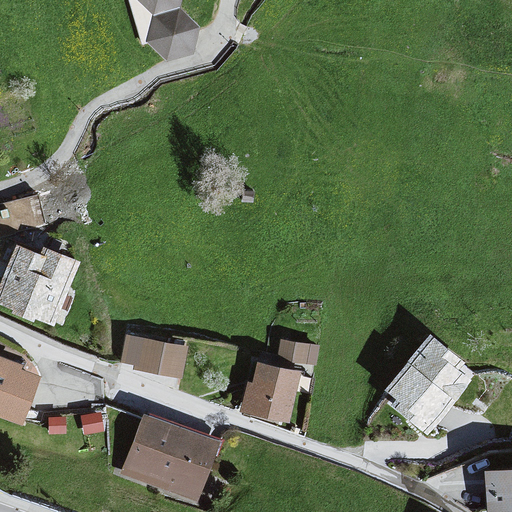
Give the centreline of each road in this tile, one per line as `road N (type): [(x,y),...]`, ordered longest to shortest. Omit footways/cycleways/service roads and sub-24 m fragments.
road 1 (residential): [(0,327),(414,486),(455,511)]
road 2 (residential): [(0,193),(69,151),(87,108),(199,62),(213,49),(229,0)]
